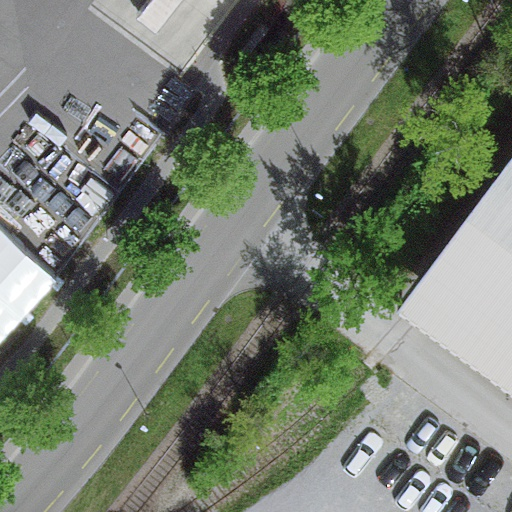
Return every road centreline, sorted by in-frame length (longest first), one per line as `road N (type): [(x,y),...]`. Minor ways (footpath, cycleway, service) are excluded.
road 1 (unclassified): [(16,511),(92,429),(408,0)]
road 2 (unknown): [(264,191),(511,411)]
